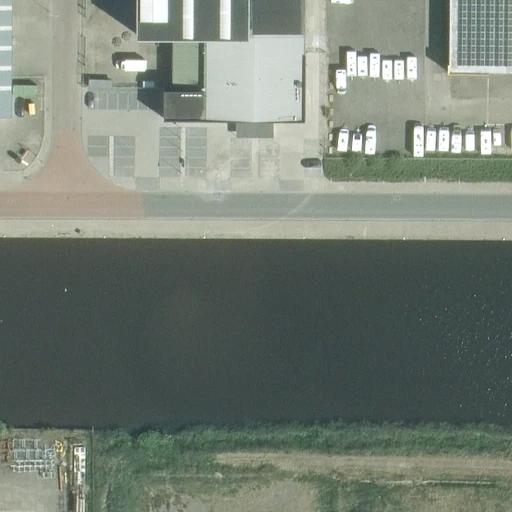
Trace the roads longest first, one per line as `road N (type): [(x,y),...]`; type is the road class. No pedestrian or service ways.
road 1 (unclassified): [(68,206),(511,210)]
road 2 (unclassified): [(68,206),(69,0)]
